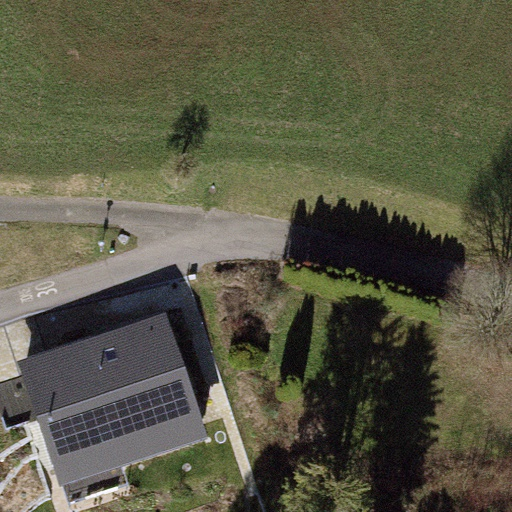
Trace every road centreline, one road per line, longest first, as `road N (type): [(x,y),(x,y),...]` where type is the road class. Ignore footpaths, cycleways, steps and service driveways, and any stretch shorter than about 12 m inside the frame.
road 1 (residential): [(0,300),(240,233),(297,236),(511,288)]
road 2 (track): [(0,211),(157,219),(240,233)]
